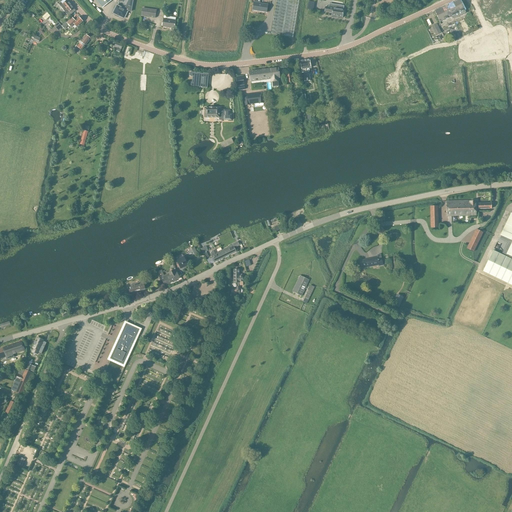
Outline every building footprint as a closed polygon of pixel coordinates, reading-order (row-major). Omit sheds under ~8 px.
[(75,11),(67,0),(66,1),(64,0),(63,0),(58,4),(68,17),(71,14),(75,11)] [(115,9),(113,13),(115,14),(115,15),(118,16),(119,16),(121,17),(124,18),(125,17),(128,11),(131,12),(133,0),(128,0),(128,1),(124,9),(121,8),(121,7),(118,6),(117,6),(116,6),(115,8),(115,9)] [(252,10),(267,12),(268,5),(260,3),(260,0),(254,0),(254,2),(252,10)] [(299,0),(276,0),(271,34),(293,38),(299,0)] [(460,2),(448,9),(454,21),(460,18),(460,19),(463,17),(463,16),(466,15),(467,14),(461,2),(460,2)] [(325,7),(324,12),(332,13),(331,16),(343,18),(344,10),(343,10),(344,6),(329,4),(328,7),(325,7)] [(155,18),(156,10),(142,8),(141,16),(155,18)] [(437,14),(443,26),(454,21),(448,9),(437,14)] [(77,27),(83,21),(79,17),(75,21),(72,18),(67,23),(66,22),(62,26),(64,29),(69,25),(71,28),(74,25),(77,27)] [(175,29),(176,21),(164,19),(162,27),(175,29)] [(62,27),(58,22),(54,25),(58,30),(62,27)] [(406,29),(404,30),(406,34),(408,33),(408,34),(412,33),(413,34),(421,30),(422,29),(421,27),(420,27),(419,24),(417,25),(416,23),(413,24),(410,25),(410,26),(405,28),(406,29)] [(438,27),(433,30),(436,35),(441,33),(438,27)] [(86,45),(91,39),(86,35),(82,40),(81,39),(78,43),(79,44),(77,47),(82,50),(84,47),(85,45),(86,45)] [(120,53),(123,44),(116,42),(114,47),(116,48),(115,50),(117,50),(116,52),(120,53)] [(306,72),(306,69),(311,68),(310,60),(300,61),(301,69),(302,69),(303,73),(301,73),(302,82),(308,81),(307,72),(306,72)] [(279,86),(278,78),(279,77),(278,68),(276,69),(276,68),(271,69),(266,70),(266,71),(263,71),(262,70),(249,72),(251,81),(272,78),(273,87),(279,86)] [(494,70),(475,73),(476,87),(484,86),(484,81),(486,77),(495,76),(498,76),(495,76),(495,73),(498,73),(498,72),(495,73),(494,70)] [(207,88),(208,74),(190,72),(189,76),(192,77),(192,83),(189,82),(189,87),(207,88)] [(295,82),(294,74),(286,75),(286,80),(287,80),(287,83),(295,82)] [(455,75),(446,76),(448,95),(457,94),(455,75)] [(263,103),(262,93),(244,95),(245,105),(263,103)] [(218,118),(218,117),(219,117),(223,117),(223,120),(231,120),(231,114),(230,114),(230,111),(224,111),(219,111),(219,108),(215,108),(209,108),(204,108),(204,117),(206,117),(206,118),(209,118),(209,117),(210,117),(210,118),(214,118),(214,117),(215,117),(215,118),(218,118)] [(447,202),(447,217),(476,215),(476,209),(478,209),(478,204),(476,204),(476,201),(447,202)] [(493,250),(483,271),(511,285),(511,213),(500,235),(501,235),(500,238),(509,242),(505,249),(508,250),(506,254),(507,254),(506,257),(493,250)] [(483,232),(476,229),(467,248),(474,252),(483,232)] [(250,237),(246,239),(250,247),(265,240),(261,231),(257,233),(256,231),(249,234),(250,237)] [(211,253),(212,255),(211,255),(214,262),(236,252),(234,247),(239,245),(238,242),(232,244),(233,245),(218,252),(217,251),(214,250),(212,251),(211,253)] [(184,257),(178,260),(181,268),(188,265),(184,257)] [(360,261),(361,266),(365,265),(365,267),(379,265),(379,266),(383,265),(382,258),(378,259),(378,257),(360,261)] [(170,275),(162,279),(166,285),(180,278),(177,272),(176,272),(175,269),(168,272),(170,275)] [(234,279),(233,279),(233,283),(234,283),(237,283),(238,286),(238,287),(237,287),(237,289),(237,290),(240,290),(240,283),(240,282),(243,282),(242,274),(239,275),(239,269),(234,269),(234,279)] [(292,292),(301,296),(309,280),(300,275),(292,292)] [(143,282),(130,285),(131,289),(129,290),(131,294),(137,293),(137,291),(145,289),(143,282)] [(307,303),(314,287),(311,285),(303,302),(307,303)] [(397,295),(392,304),(398,307),(402,298),(397,295)] [(138,330),(126,325),(111,358),(123,363),(138,330)] [(38,354),(39,352),(41,354),(44,347),(41,346),(44,340),(42,339),(39,338),(37,338),(36,341),(35,341),(34,344),(33,348),(34,348),(32,352),(38,354)] [(22,341),(0,348),(0,358),(2,358),(6,356),(7,360),(14,358),(13,354),(25,350),(22,341)] [(32,372),(25,369),(16,392),(23,394),(32,372)] [(11,401),(5,412),(11,415),(17,403),(11,401)] [(20,457),(17,465),(22,467),(25,460),(20,457)]
